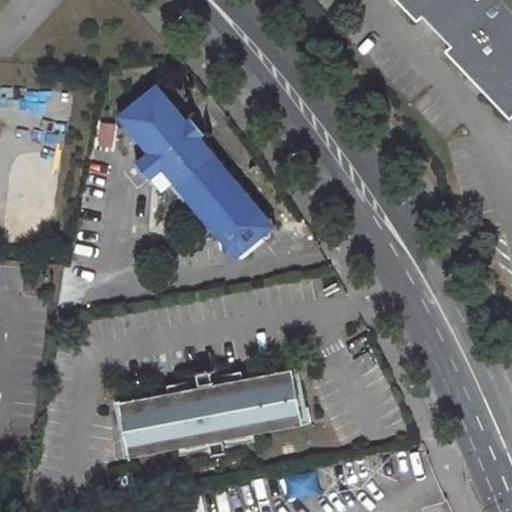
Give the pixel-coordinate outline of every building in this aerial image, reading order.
[(404,0),(416,12),(419,10),(409,0),(404,0)] [(511,0),(409,0),(419,10),(416,12),(423,19),(428,14),(456,43),(451,49),(457,56),(459,53),(511,108),(508,111),(511,115),(511,0)] [(459,53),(457,56),(508,111),(511,108),(459,53)] [(157,84),(149,91),(165,93),(157,84)] [(165,93),(149,91),(119,117),(149,153),(136,163),(151,180),(163,170),(238,259),(269,233),(270,218),(239,181),(224,180),(226,165),(202,137),(206,134),(192,117),(188,120),(165,93)] [(239,181),(226,165),(224,180),(239,181)] [(302,366),(119,403),(130,459),(313,422),(302,366)]
